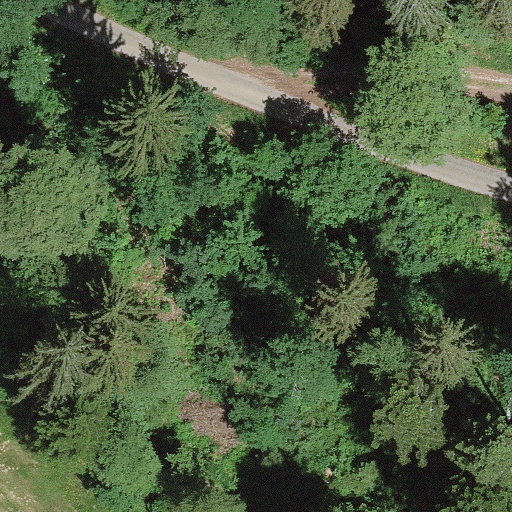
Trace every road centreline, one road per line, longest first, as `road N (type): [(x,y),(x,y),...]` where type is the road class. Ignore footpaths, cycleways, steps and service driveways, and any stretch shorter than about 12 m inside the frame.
road 1 (unclassified): [(511,178),(212,81),(24,0)]
road 2 (track): [(212,81),(511,84)]
